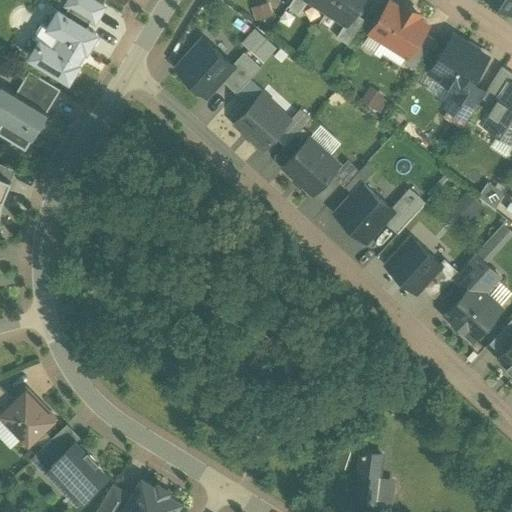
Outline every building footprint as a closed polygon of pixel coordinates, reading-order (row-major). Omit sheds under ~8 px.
[(15,62),(66,92),(99,36),(89,30),(103,8),(89,0),(64,0),(61,7),(51,1),(15,62)] [(307,3),(301,0),(292,0),(288,6),(300,14),(307,3)] [(310,0),(327,11),(334,0),(310,0)] [(334,0),(327,11),(345,23),(346,24),(354,12),(361,0),(334,0)] [(511,0),(492,0),(511,12),(511,0)] [(390,2),(371,32),(383,40),(384,44),(391,48),(395,47),(407,55),(408,56),(423,32),(427,27),(415,19),(418,13),(405,5),(402,10),(390,2)] [(269,5),(252,7),(253,18),(270,15),(269,5)] [(346,24),(345,23),(343,26),(354,34),(364,19),(354,12),(346,24)] [(354,34),(343,26),(336,37),(347,44),(354,34)] [(408,56),(407,55),(403,62),(416,70),(435,40),(423,32),(408,56)] [(453,36),(430,71),(458,89),(465,93),(471,83),(487,58),(453,36)] [(204,38),(177,68),(206,95),(221,79),(234,65),(232,64),(204,38)] [(244,51),(232,64),(234,65),(221,79),(237,93),(261,66),(244,51)] [(483,97),(495,105),(509,82),(511,83),(511,73),(502,67),(486,92),(483,97)] [(16,91),(34,102),(45,85),(27,74),(16,91)] [(495,105),(484,122),(511,139),(511,83),(509,82),(495,105)] [(486,92),(471,83),(465,93),(458,89),(447,108),(468,121),(483,97),(486,92)] [(43,116),(0,89),(0,123),(28,141),(43,116)] [(378,111),(386,98),(375,91),(367,104),(378,111)] [(237,121),(264,147),(292,117),(264,92),(237,121)] [(287,167),(315,192),(342,162),(314,137),(287,167)] [(365,161),(357,170),(345,160),(331,176),(346,189),(328,210),(332,213),(371,167),(365,161)] [(10,179),(0,177),(0,236),(2,237),(10,179)] [(363,184),(336,214),(365,240),(384,219),(393,210),(391,209),(363,184)] [(408,191),(391,209),(393,210),(384,219),(398,232),(424,205),(408,191)] [(466,191),(452,207),(467,221),(481,205),(466,191)] [(411,237),(386,265),(416,292),(421,286),(441,264),(440,264),(411,237)] [(454,277),(468,290),(473,284),(481,291),(486,285),(488,287),(499,275),(475,253),(459,272),(454,277)] [(444,259),(440,264),(441,264),(421,286),(434,298),(454,277),(459,272),(444,259)] [(468,290),(446,313),(473,337),(500,308),(481,291),(473,284),(468,290)] [(511,318),(489,344),(502,355),(511,343),(511,318)] [(511,343),(502,355),(499,358),(508,366),(506,368),(511,373),(511,343)] [(56,416),(27,386),(9,403),(0,411),(0,416),(27,444),(56,416)] [(0,411),(9,403),(0,392),(0,411)] [(107,477),(74,440),(45,466),(78,503),(107,477)] [(384,452),(355,449),(349,496),(378,500),(384,452)] [(173,511),(178,504),(138,480),(129,497),(119,511),(173,511)] [(119,511),(129,497),(114,488),(99,511),(119,511)]
